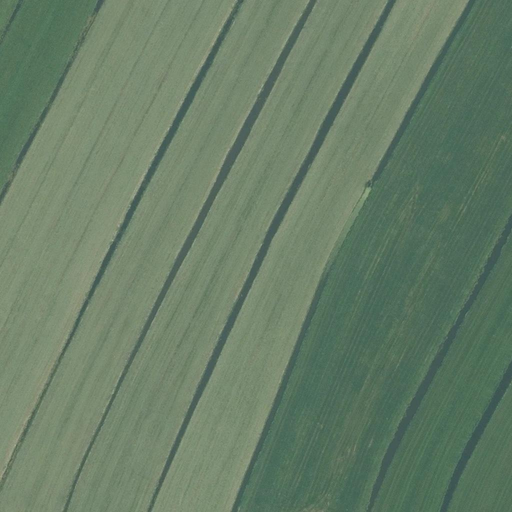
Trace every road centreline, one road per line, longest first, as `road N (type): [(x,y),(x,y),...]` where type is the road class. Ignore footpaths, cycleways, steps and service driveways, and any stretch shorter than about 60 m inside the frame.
road 1 (track): [(307,511),(327,499),(420,292)]
road 2 (track): [(132,511),(221,310)]
